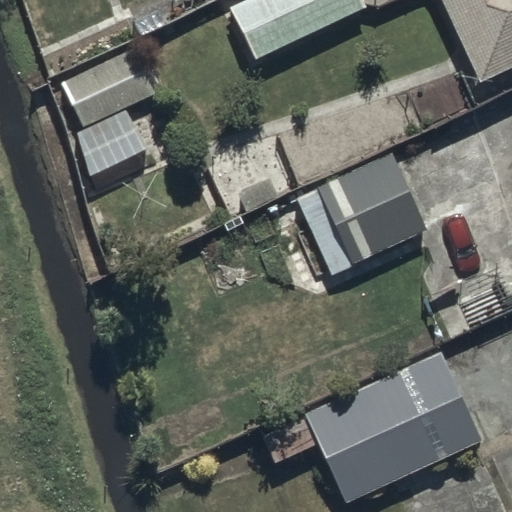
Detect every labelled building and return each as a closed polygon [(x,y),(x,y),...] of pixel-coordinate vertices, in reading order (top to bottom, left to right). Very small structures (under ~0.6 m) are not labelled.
[(355,0),(246,0),(221,12),(242,60),(359,9),(355,0)] [(511,0),(433,0),(472,86),(511,67),(511,0)] [(130,50),(55,86),(76,130),(151,94),(130,50)] [(386,157),(332,181),(349,217),(325,228),(343,268),(421,232),(386,157)] [(511,266),(502,248),(462,270),(490,320),(511,307),(511,266)] [(255,444),(268,469),(312,448),(341,508),(476,441),(434,356),(255,444)]
